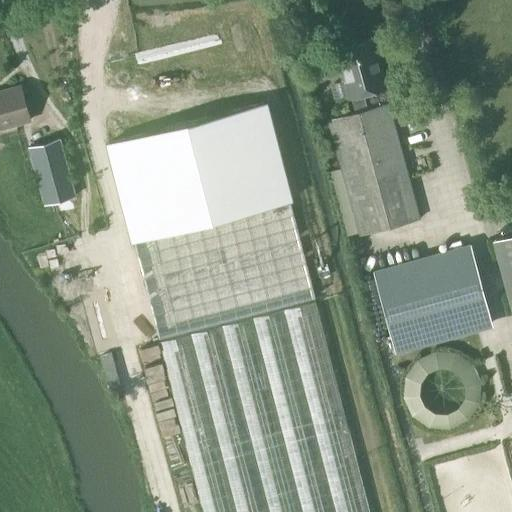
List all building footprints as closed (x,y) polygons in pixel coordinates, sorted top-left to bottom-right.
[(363,92),(384,86),(371,39),(336,49),(341,66),(339,70),(340,76),(344,78),(349,95),(351,95),(355,110),(328,118),(359,233),(419,217),(388,101),(367,107),(363,92)] [(0,127),(29,119),(19,85),(0,89),(0,127)] [(366,511),(313,301),(287,200),(263,103),(107,143),(132,240),(157,340),(201,511),(366,511)] [(44,203),(75,195),(59,137),(28,146),(44,203)] [(511,234),(493,240),(511,310),(511,234)] [(395,349),(492,322),(470,245),(374,272),(395,349)]
